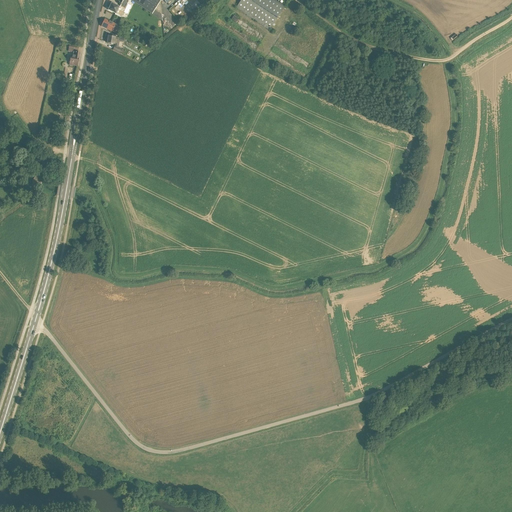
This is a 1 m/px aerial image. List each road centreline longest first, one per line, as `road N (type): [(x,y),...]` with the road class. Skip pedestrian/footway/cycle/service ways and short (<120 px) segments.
road 1 (unclassified): [(41,327),(132,439),(167,451),(373,395),(511,319)]
road 2 (primary): [(35,318),(99,0)]
road 3 (track): [(323,294),(320,278),(383,264),(416,246),(426,230),(455,102),(450,61)]
road 4 (track): [(511,16),(450,61),(434,62),(339,32),(299,0)]
road 5 (track): [(373,395),(369,449),(457,401)]
road 6 (track): [(310,87),(331,35),(289,15),(299,0)]
